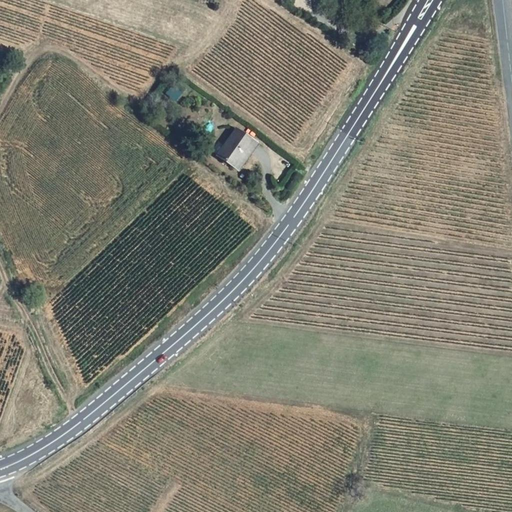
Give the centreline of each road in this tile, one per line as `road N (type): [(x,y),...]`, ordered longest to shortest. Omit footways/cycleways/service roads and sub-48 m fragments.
road 1 (primary): [(392,63),(296,212),(213,307),(82,424),(0,468)]
road 2 (track): [(82,424),(0,262)]
